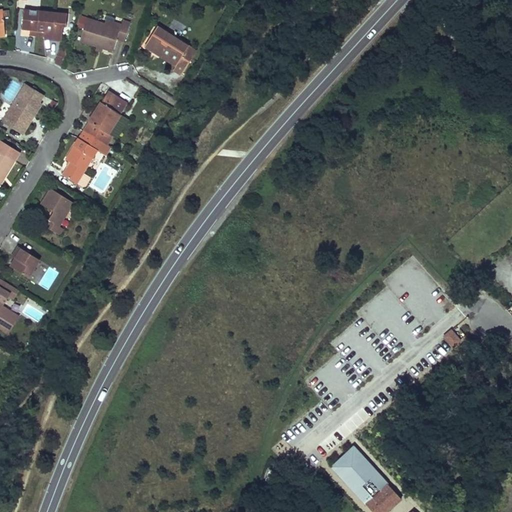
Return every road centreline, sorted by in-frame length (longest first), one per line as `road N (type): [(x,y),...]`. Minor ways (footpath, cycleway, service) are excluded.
road 1 (tertiary): [(47,511),(109,372),(206,218),(397,0)]
road 2 (residential): [(70,84),(72,112),(0,230)]
